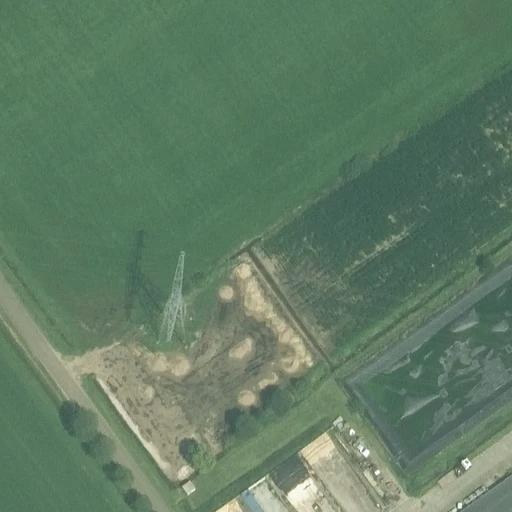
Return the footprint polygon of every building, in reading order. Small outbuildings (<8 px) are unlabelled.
[(330,434),(305,449),(312,461),(337,446),(330,434)] [(277,469),(306,511),(335,511),(334,510),(337,508),(300,454),(277,469)] [(347,511),(371,511),(379,509),(367,482),(349,490),(336,461),(327,465),(347,511)] [(296,511),(271,475),(244,494),(256,511),(296,511)] [(511,511),(511,477),(464,511),(511,511)]
